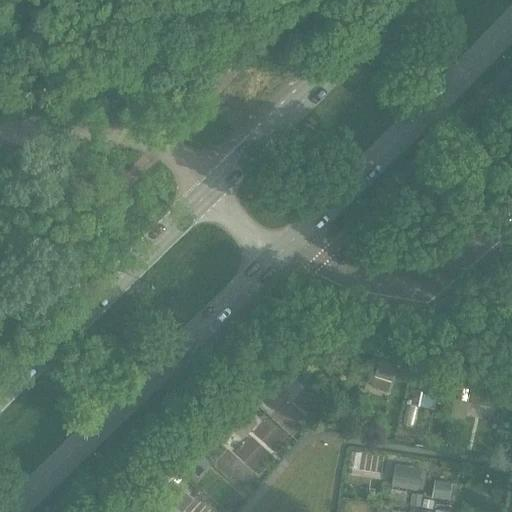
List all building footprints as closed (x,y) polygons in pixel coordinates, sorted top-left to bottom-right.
[(297,337),(286,350),(299,361),(310,349),(297,337)] [(396,365),(380,359),(374,376),(391,381),(396,365)] [(433,374),(430,391),(447,394),(450,377),(433,374)] [(275,386),(263,375),(252,388),(265,399),(275,386)] [(497,396),(499,385),(473,381),(470,403),(490,407),(492,395),(497,396)] [(236,433),(250,417),(236,404),(221,421),(236,433)] [(197,453),(186,465),(198,476),(209,463),(197,453)] [(401,467),(398,487),(417,490),(421,470),(401,467)] [(185,492),(171,480),(159,493),(173,506),(185,492)] [(449,500),(452,483),(435,480),(432,497),(449,500)]
